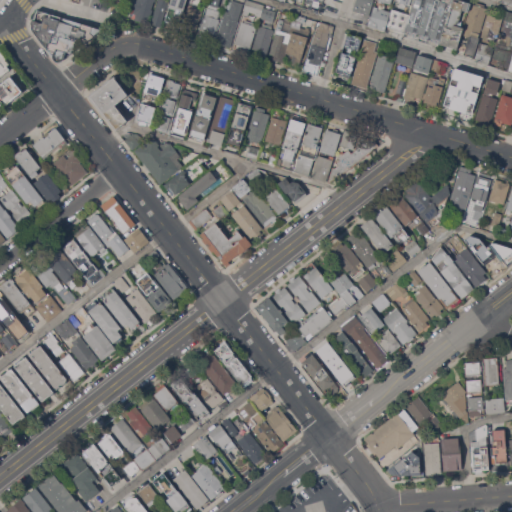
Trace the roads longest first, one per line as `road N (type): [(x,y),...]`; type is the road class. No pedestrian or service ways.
road 1 (residential): [(0,478),(350,198),(422,130)]
road 2 (residential): [(6,21),(328,435)]
road 3 (residential): [(132,41),(511,156)]
road 4 (residential): [(328,435),(511,291)]
road 5 (residential): [(0,139),(132,41)]
road 6 (residential): [(122,170),(0,265)]
road 7 (residential): [(381,507),(511,494)]
road 8 (residential): [(232,511),(328,435)]
